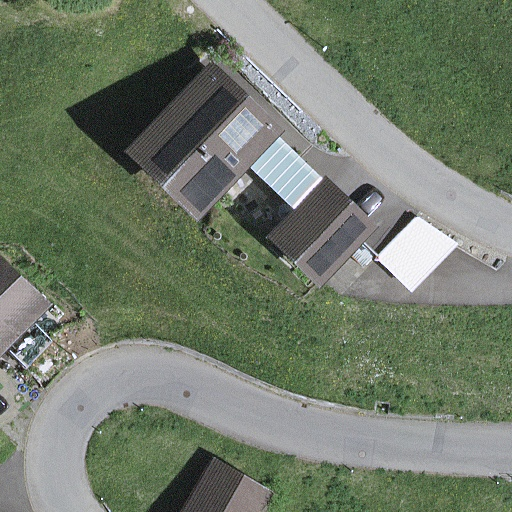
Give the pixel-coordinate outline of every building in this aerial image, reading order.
[(287,136),(215,66),(128,151),(205,224),(244,183),(280,142),(287,136)] [(291,223),(327,183),(280,142),(244,183),(291,223)] [(378,228),(327,183),(291,223),(273,245),(324,290),(378,228)] [(378,266),(413,294),(457,242),(423,214),(378,266)] [(0,356),(45,307),(0,266),(0,356)] [(271,511),(280,498),(213,461),(184,511),(271,511)]
